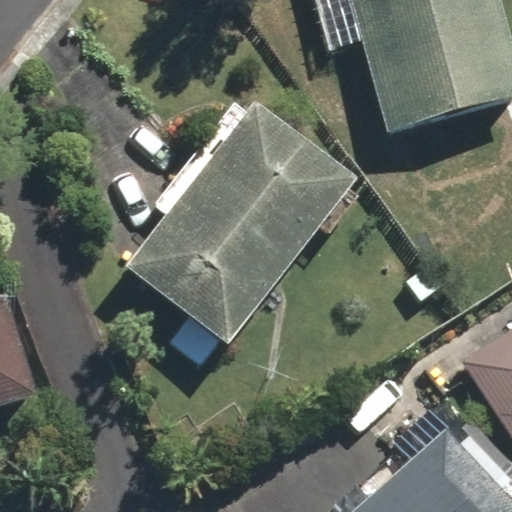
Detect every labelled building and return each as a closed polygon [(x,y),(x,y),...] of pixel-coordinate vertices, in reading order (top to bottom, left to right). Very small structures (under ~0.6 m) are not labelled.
[(511,54),(497,0),(345,0),(383,140),(511,105),(511,54)] [(129,270),(229,348),(350,195),(251,117),(129,270)] [(0,318),(0,415),(30,407),(3,317),(0,318)] [(511,332),(455,370),(511,455),(511,332)] [(355,511),(507,511),(441,437),(355,511)]
